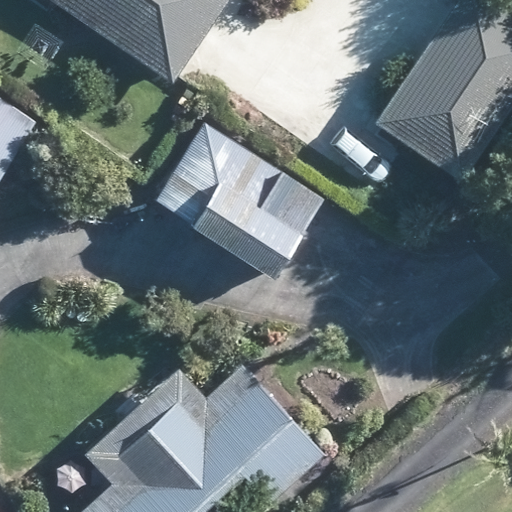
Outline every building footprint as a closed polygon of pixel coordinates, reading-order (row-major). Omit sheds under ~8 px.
[(47,0),(106,41),(159,79),(214,0),(47,0)] [(449,176),(511,87),(511,17),(487,0),(444,0),(363,115),(449,176)] [(0,158),(25,122),(0,104),(0,158)] [(253,273),(307,193),(267,165),(262,174),(192,127),(143,198),(253,273)] [(404,163),(375,200),(407,225),(436,189),(404,163)] [(179,511),(226,469),(255,502),(310,452),(230,363),(192,396),(165,368),(75,449),(103,480),(66,511),(179,511)]
